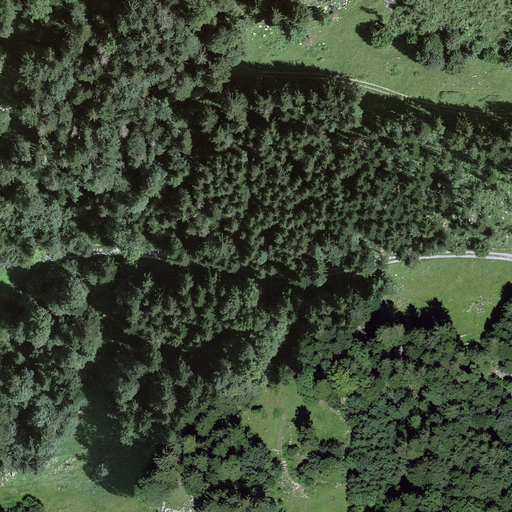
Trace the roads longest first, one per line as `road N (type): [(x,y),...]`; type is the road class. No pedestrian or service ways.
road 1 (track): [(511,258),(429,255),(298,270),(152,248),(0,263)]
road 2 (track): [(234,66),(346,77),(438,107),(511,115)]
